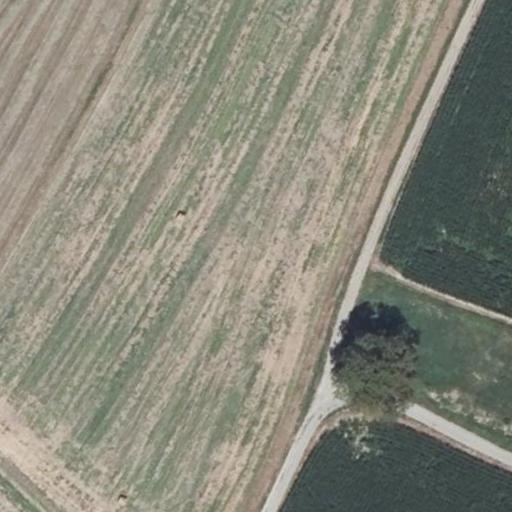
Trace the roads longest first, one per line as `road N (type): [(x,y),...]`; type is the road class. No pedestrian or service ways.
road 1 (track): [(327,384),(476,0)]
road 2 (unclassified): [(511,460),(327,384),(267,511)]
